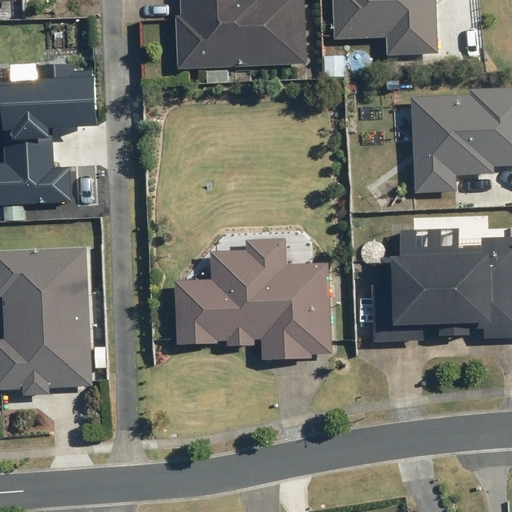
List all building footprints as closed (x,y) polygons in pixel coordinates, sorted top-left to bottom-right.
[(185,0),(186,15),(180,16),(182,70),(208,69),(208,83),(232,82),(231,68),(311,65),(309,0),(185,0)] [(328,0),(332,58),(379,56),(380,69),(450,65),(445,0),(328,0)] [(73,84),(0,85),(0,125),(12,125),(13,169),(0,169),(0,207),(78,206),(77,171),(58,171),(57,148),(57,132),(102,131),(101,83),(95,89),(95,75),(78,74),(73,84)] [(418,103),(418,194),(455,194),(455,177),(490,177),(490,170),(511,169),(511,83),(474,84),(474,103),(418,103)] [(9,226),(26,226),(26,209),(9,209),(9,226)] [(388,279),(388,286),(379,286),(381,341),(430,339),(430,331),(447,330),(448,336),(478,334),(477,329),(492,329),(492,338),(511,337),(511,236),(484,238),(483,228),(407,231),(408,258),(384,259),(385,279),(388,279)] [(219,280),(181,282),(184,343),(234,340),(234,346),(261,344),(261,340),(267,340),(268,359),(317,357),(317,354),(338,354),(334,264),(292,265),(291,239),(253,241),(253,251),(218,252),(219,280)] [(98,386),(93,248),(0,251),(0,296),(9,296),(11,340),(0,340),(0,388),(0,390),(30,389),(30,396),(57,395),(57,387),(98,386)]
